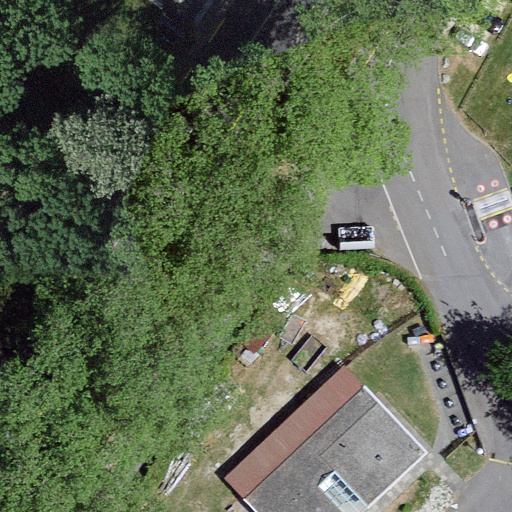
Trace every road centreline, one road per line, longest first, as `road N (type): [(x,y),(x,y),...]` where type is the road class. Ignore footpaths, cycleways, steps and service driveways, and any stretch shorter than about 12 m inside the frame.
road 1 (primary): [(0,405),(278,0)]
road 2 (residential): [(435,0),(391,60),(382,95),(511,407)]
